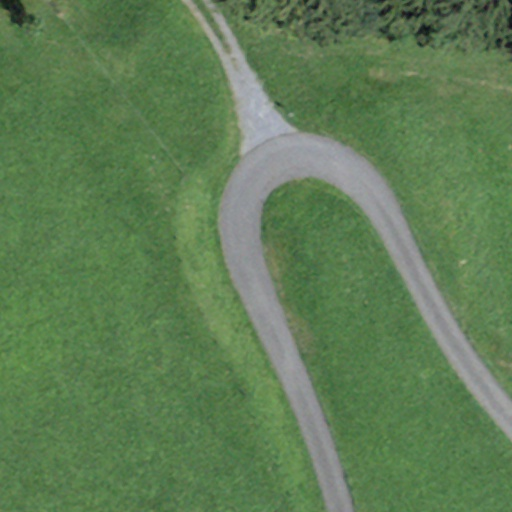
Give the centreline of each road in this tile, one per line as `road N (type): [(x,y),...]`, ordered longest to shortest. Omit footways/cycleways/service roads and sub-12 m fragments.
road 1 (track): [(337,511),(315,427),(251,287),(238,234),(243,191),(279,164),(331,168),(368,191),(511,429)]
road 2 (track): [(279,164),(201,0)]
